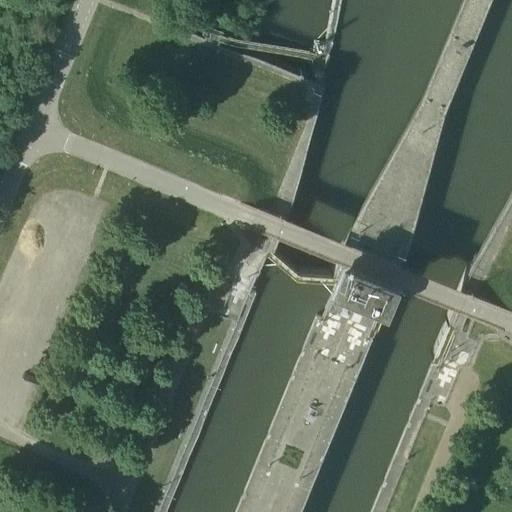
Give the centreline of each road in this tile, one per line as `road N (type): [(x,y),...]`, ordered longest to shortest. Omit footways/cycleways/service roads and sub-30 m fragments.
road 1 (unclassified): [(511,329),(34,128)]
road 2 (unknown): [(428,511),(470,378)]
road 3 (residential): [(34,128),(86,0)]
